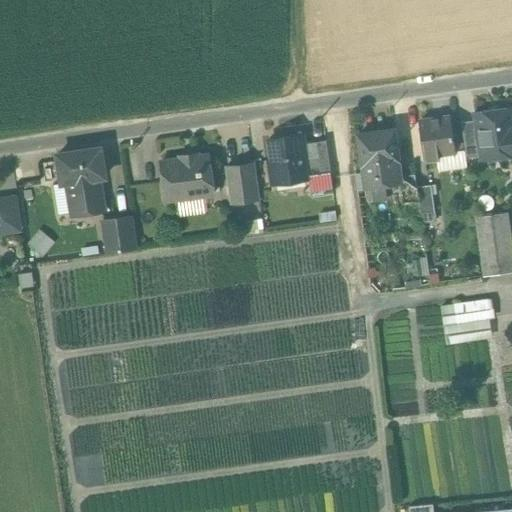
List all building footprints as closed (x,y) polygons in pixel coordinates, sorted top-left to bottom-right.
[(511,107),(474,113),(475,121),(480,157),(481,160),(511,155),(511,107)] [(450,117),(420,122),(425,162),(439,160),(438,154),(455,152),(450,117)] [(475,121),(462,123),(467,158),(480,157),(475,121)] [(394,131),(359,136),(367,188),(372,187),(374,199),(387,197),(385,185),(399,182),(400,182),(400,177),(394,131)] [(302,134),(269,139),(272,160),(270,160),(273,184),(306,179),(306,177),(303,157),(306,157),(304,144),(302,134)] [(326,140),(304,144),(306,157),(303,157),(306,177),(331,174),(326,140)] [(100,148),(58,155),(62,184),(68,183),(73,216),(104,211),(98,178),(105,177),(100,148)] [(197,154),(181,156),(181,160),(161,163),(166,201),(214,194),(209,156),(197,158),(197,154)] [(254,163),(226,167),(231,203),(259,199),(254,163)] [(415,175),(400,177),(400,182),(399,182),(403,204),(419,202),(417,187),(415,175)] [(431,185),(417,187),(419,202),(421,214),(435,212),(431,185)] [(14,199),(0,200),(0,231),(19,229),(14,199)] [(435,212),(421,214),(422,223),(436,221),(435,212)] [(511,241),(508,212),(472,218),(481,278),(511,272),(511,241)] [(131,217),(103,221),(107,253),(136,249),(131,217)] [(42,229),(27,244),(42,258),(57,243),(42,229)] [(486,301),(440,308),(442,328),(489,322),(486,301)] [(489,322),(442,328),(445,348),(492,341),(489,322)] [(511,433),(407,446),(413,502),(511,490),(511,433)]
